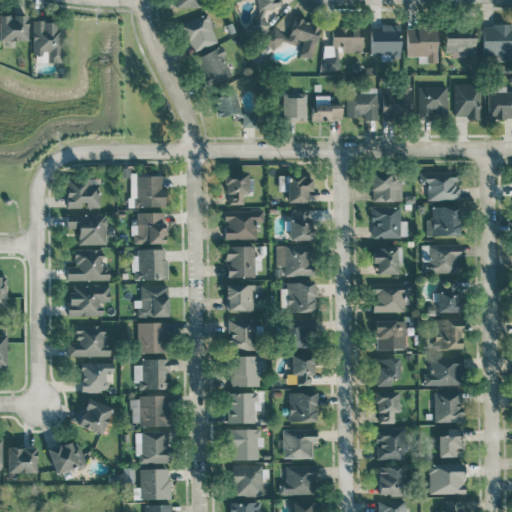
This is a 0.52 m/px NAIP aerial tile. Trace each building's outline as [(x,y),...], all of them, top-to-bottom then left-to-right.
[(192,52),(218,41),(205,12),(180,24),(192,52)] [(0,39),(26,40),(27,15),(0,14),(0,39)] [(261,34),(267,22),(256,16),(249,27),(261,34)] [(311,58),(321,24),(294,16),(289,35),(270,29),(265,44),(276,48),(279,40),(299,46),(297,54),(311,58)] [(511,23),(482,24),(482,54),(495,54),(495,61),(511,60),(511,23)] [(357,26),(331,26),(331,46),(324,46),(323,55),(337,56),(338,51),(362,51),(362,36),(357,36),(357,26)] [(405,27),(406,56),(418,56),(418,62),(436,62),(436,27),(405,27)] [(381,60),(400,60),(399,28),(369,29),(370,54),(381,54),(381,60)] [(474,55),(474,28),(444,28),(445,55),(474,55)] [(223,56),(226,55),(221,45),(194,57),(208,86),(231,75),(223,56)] [(323,57),(325,70),(339,69),(338,56),(323,57)] [(479,83),(453,83),(454,117),(480,117),(479,83)] [(381,120),(396,120),(396,114),(410,114),(409,84),(393,85),(393,92),(381,92),(381,120)] [(446,117),(447,86),(417,85),(416,116),(446,117)] [(511,90),(506,91),(506,86),(488,85),(487,117),(511,118),(511,90)] [(363,120),(376,120),(377,88),(360,87),(360,93),(346,93),(345,117),(363,117),(363,120)] [(306,120),(305,92),(282,93),(282,121),(306,120)] [(216,117),(237,113),(233,93),(212,97),(216,117)] [(312,120),(341,120),(340,103),(329,104),(329,95),(312,95),(312,120)] [(257,113),(242,113),(242,126),(257,126),(257,113)] [(371,201),(401,200),(401,180),(392,180),(392,171),(370,172),(371,201)] [(426,184),(427,200),(459,199),(458,171),(419,172),(419,184),(426,184)] [(225,173),(226,204),(243,203),(242,194),(248,194),(246,172),(225,173)] [(164,206),(163,174),(129,175),(129,206),(164,206)] [(287,202),(306,202),(306,190),(312,190),(312,175),(286,175),(287,202)] [(99,178),(66,178),(66,207),(99,207),(99,178)] [(425,234),(459,235),(459,206),(432,205),(431,218),(426,218),(425,234)] [(406,237),(406,220),(400,220),(399,206),(370,206),(370,221),(372,221),(373,237),(406,237)] [(290,240),(311,239),(310,209),(289,210),(290,240)] [(223,238),(256,238),(256,222),(263,222),(263,210),(223,211),(223,238)] [(164,212),(136,212),(136,243),(164,243),(164,212)] [(106,243),(106,214),(65,213),(65,228),(73,228),(73,243),(106,243)] [(460,272),(460,262),(459,262),(459,243),(421,244),(421,273),(460,272)] [(312,244),(275,245),(275,265),(283,265),(284,275),(312,275),(312,244)] [(253,245),(224,246),(225,260),(227,260),(227,276),(254,276),(253,245)] [(376,274),(397,273),(396,247),(371,247),(371,263),(376,263),(376,274)] [(133,279),(166,279),(166,248),(133,249),(133,279)] [(66,280),(109,279),(109,266),(102,266),(102,249),(74,249),(74,266),(65,266),(66,280)] [(314,281),(286,281),(287,312),(314,311),(314,281)] [(408,311),(409,283),(372,282),(372,311),(408,311)] [(436,311),(460,312),(461,283),(437,283),(436,311)] [(225,284),(225,310),(255,310),(255,294),(262,294),(262,284),(225,284)] [(68,285),(68,316),(102,316),(102,303),(109,303),(109,285),(68,285)] [(140,300),(135,300),(135,316),(168,316),(167,285),(140,285),(140,300)] [(258,319),(228,318),(227,348),(254,349),(255,332),(258,332),(258,319)] [(314,319),(290,318),(289,346),(313,347),(314,319)] [(460,318),(433,318),(434,348),(460,348),(460,318)] [(404,320),(374,320),(375,349),(405,349),(404,320)] [(166,352),(166,321),(137,322),(138,352),(166,352)] [(109,356),(109,345),(103,345),(103,325),(75,325),(75,342),(67,342),(67,356),(109,356)] [(296,384),(313,384),(313,353),(307,353),(307,347),(291,347),(291,374),(296,374),(296,384)] [(264,355),(231,354),(231,386),(258,386),(258,365),(264,365),(264,355)] [(423,385),(460,384),(459,369),(462,369),(461,356),(430,356),(430,373),(423,373),(423,385)] [(398,357),(383,357),(383,365),(374,365),(375,385),(389,385),(389,379),(399,379),(398,357)] [(169,388),(168,358),(141,359),(141,364),(133,365),(134,382),(138,382),(138,389),(169,388)] [(113,362),(80,362),(80,391),(106,391),(106,373),(113,373),(113,362)] [(434,422),(462,421),(462,390),(433,391),(434,422)] [(288,391),(287,421),(316,421),(316,392),(288,391)] [(394,422),(394,411),(398,411),(398,391),(373,391),(374,422),(394,422)] [(254,422),(254,408),(259,408),(258,392),(227,392),(227,423),(254,422)] [(138,395),(139,426),(169,425),(168,394),(138,395)] [(102,433),(110,406),(85,399),(78,427),(102,433)] [(404,458),(403,427),(375,428),(376,459),(404,458)] [(257,459),(257,446),(261,446),(261,428),(229,428),(228,458),(257,459)] [(437,435),(437,456),(461,456),(460,428),(447,428),(447,435),(437,435)] [(282,429),(283,457),(314,457),(313,429),(282,429)] [(168,431),(140,431),(140,442),(136,442),(136,463),(169,462),(168,431)] [(72,450),(69,440),(47,449),(56,475),(85,464),(79,448),(72,450)] [(36,472),(35,447),(7,447),(7,472),(36,472)] [(429,493),(464,492),(463,462),(428,463),(429,493)] [(232,496),(262,495),(261,464),(231,465),(232,496)] [(315,465),(284,465),(285,481),(280,481),(280,494),(316,493),(315,465)] [(377,466),(377,495),(401,494),(400,465),(377,466)] [(169,498),(169,468),(139,468),(139,499),(169,498)] [(405,511),(405,499),(379,500),(379,511),(405,511)] [(434,511),(462,511),(463,501),(444,500),(443,511),(434,511)] [(228,511),(261,511),(261,501),(228,502),(228,511)] [(312,511),(312,501),(292,502),(291,511),(312,511)]
